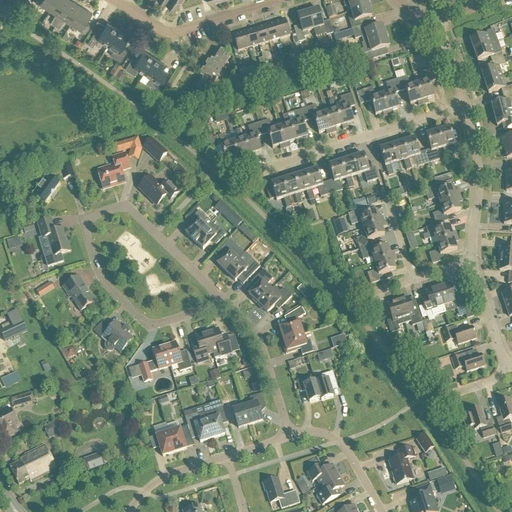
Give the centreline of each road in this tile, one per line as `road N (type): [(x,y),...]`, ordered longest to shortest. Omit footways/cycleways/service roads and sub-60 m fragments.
road 1 (residential): [(219,298),(210,309),(145,325),(99,276),(83,222),(127,207),(157,234)]
road 2 (residential): [(284,0),(172,32),(116,0)]
road 3 (residential): [(219,298),(254,330),(288,436)]
road 4 (residential): [(467,263),(478,155),(466,108)]
road 5 (residential): [(412,285),(366,136)]
road 6 (residential): [(381,511),(341,442),(322,433),(288,436)]
road 7 (residential): [(247,174),(366,136)]
